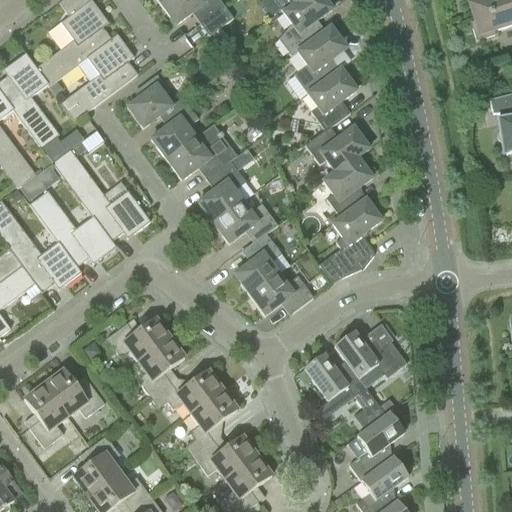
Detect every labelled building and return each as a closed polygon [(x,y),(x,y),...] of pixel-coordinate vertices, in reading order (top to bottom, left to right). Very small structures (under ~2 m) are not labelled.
[(35,72),(34,72),(46,88),(46,89),(47,91),(54,86),(86,62),(85,62),(110,43),(101,31),(96,25),(102,21),(90,4),(86,0),(67,0),(58,7),(68,21),(59,27),(72,44),(35,72)] [(152,0),(159,8),(170,0),(152,0)] [(170,0),(159,8),(174,29),(191,17),(197,12),(206,23),(223,10),(215,0),(170,0)] [(269,0),(282,17),(305,0),(269,0)] [(290,28),(277,43),(290,60),(296,56),(319,39),(311,28),(331,14),(320,0),(305,0),(282,17),(290,28)] [(511,0),(482,0),(483,2),(467,7),(473,24),(469,26),(475,45),(494,38),(493,35),(511,28),(511,0)] [(206,23),(199,28),(208,40),(232,22),(223,10),(206,23)] [(292,79),(306,98),(333,78),(325,67),(345,53),(329,32),(296,56),(306,69),(292,79)] [(88,86),(59,107),(61,109),(70,121),(73,125),(79,121),(83,118),(136,79),(127,66),(122,59),(128,55),(116,39),(110,43),(85,62),(86,62),(76,69),(88,86)] [(0,84),(0,98),(11,114),(16,121),(39,152),(57,139),(44,121),(29,101),(46,89),(46,88),(34,72),(35,72),(24,57),(8,69),(12,75),(6,80),(0,84)] [(333,78),(306,98),(316,111),(309,116),(313,121),(321,131),(323,135),(324,135),(342,121),(334,110),(340,105),(355,95),(339,74),(333,78)] [(141,132),(162,117),(161,117),(181,102),(181,101),(170,110),(162,99),(168,95),(156,79),(137,93),(142,99),(126,111),(141,132)] [(54,86),(47,91),(56,102),(63,97),(54,86)] [(499,122),(505,158),(511,154),(511,97),(490,104),(494,117),(501,116),(502,121),(499,122)] [(0,171),(16,192),(34,179),(0,133),(0,122),(2,121),(11,114),(0,98),(0,171)] [(149,143),(165,164),(194,142),(186,131),(197,123),(181,102),(161,117),(162,117),(169,128),(149,143)] [(200,170),(208,180),(229,166),(236,160),(212,128),(194,142),(165,164),(180,184),(200,170)] [(323,135),(304,150),(318,169),(324,164),(333,176),(334,177),(355,161),(355,162),(367,153),(352,132),(332,146),(325,136),(324,135),(323,135)] [(65,157),(51,167),(91,221),(110,246),(110,245),(111,245),(122,237),(128,232),(132,238),(149,226),(126,195),(109,208),(74,161),(85,154),(79,146),(65,157)] [(331,198),(325,203),(339,222),(364,204),(364,203),(359,207),(351,196),(370,182),(355,162),(355,161),(322,185),(331,198)] [(196,207),(212,227),(241,206),(233,195),(244,187),(229,166),(208,180),(217,192),(196,207)] [(31,189),(21,197),(26,204),(37,197),(31,189)] [(21,201),(16,194),(7,200),(13,207),(21,201)] [(46,195),(28,208),(56,247),(57,246),(75,271),(76,271),(87,262),(94,257),(98,263),(114,252),(110,246),(91,221),(74,233),(46,195)] [(0,204),(0,243),(7,252),(20,270),(34,287),(33,288),(40,297),(53,288),(59,283),(63,289),(80,277),(76,271),(75,271),(57,246),(56,247),(40,259),(0,204)] [(339,222),(331,228),(340,241),(334,246),(339,253),(317,269),(331,287),(341,282),(362,273),(373,260),(372,255),(360,239),(379,225),(364,204),(339,222)] [(241,206),(212,227),(227,248),(243,236),(249,232),(257,243),(264,238),(276,229),(260,208),(249,217),(241,206)] [(249,267),(232,279),(248,299),(277,278),(269,267),(280,259),(265,238),(264,238),(257,243),(246,251),(254,262),(249,267)] [(0,284),(20,270),(7,252),(0,257),(0,284)] [(20,270),(0,284),(0,339),(9,333),(0,320),(0,312),(33,288),(34,287),(20,270)] [(277,278),(248,299),(263,320),(279,308),(285,304),(294,315),(312,302),(300,286),(296,280),(285,289),(277,278)] [(125,328),(105,343),(117,359),(119,362),(128,355),(136,366),(168,342),(166,339),(168,337),(161,328),(159,330),(154,323),(139,333),(133,338),(125,328)] [(389,346),(391,344),(380,328),(368,337),(373,343),(363,350),(353,336),(351,337),(349,335),(339,343),(341,345),(333,351),(343,365),(364,393),(383,379),(386,383),(405,368),(389,346)] [(135,384),(149,402),(169,387),(162,378),(183,362),(178,355),(180,354),(173,344),(171,346),(168,342),(136,366),(144,378),(135,384)] [(383,419),(376,409),(364,393),(343,365),(333,373),(322,358),(320,360),(319,358),(308,365),(310,367),(302,373),(318,394),(315,396),(312,392),(311,393),(319,404),(320,403),(323,401),(331,413),(343,404),(345,407),(353,401),(362,414),(352,421),(353,422),(356,419),(367,433),(384,420),(383,419)] [(46,386),(42,389),(66,421),(77,413),(84,422),(103,408),(95,397),(88,388),(78,395),(73,389),(62,374),(55,380),(53,377),(44,384),(46,386)] [(181,407),(189,418),(223,393),(214,380),(212,382),(206,375),(176,397),(169,387),(149,402),(157,413),(166,406),(171,414),(181,407)] [(29,398),(22,404),(33,418),(38,425),(28,433),(42,453),(59,441),(62,439),(55,429),(66,421),(42,389),(39,392),(37,390),(28,396),(29,398)] [(184,451),(192,461),(213,446),(206,437),(236,414),(230,407),(233,406),(223,393),(189,418),(197,430),(188,436),(194,444),(184,451)] [(383,419),(393,411),(386,402),(376,409),(383,419)] [(355,441),(346,448),(355,460),(355,461),(356,463),(347,469),(359,485),(390,463),(382,452),(403,437),(401,435),(403,433),(396,423),(394,425),(388,417),(384,420),(367,433),(355,441)] [(85,470),(71,481),(76,488),(74,490),(81,499),(83,497),(85,501),(118,477),(109,466),(118,459),(104,440),(93,448),(84,455),(92,465),(85,470)] [(215,473),(223,484),(255,460),(253,457),(255,455),(248,446),(246,447),(241,440),(220,456),(213,446),(192,461),(206,480),(215,473)] [(231,495),(222,502),(224,505),(229,511),(248,511),(256,506),(249,496),(256,491),(270,480),(265,473),(267,471),(260,462),(258,464),(255,460),(223,484),(231,495)] [(354,508),(357,511),(386,511),(393,507),(386,497),(407,481),(405,479),(407,477),(400,467),(398,469),(392,461),(390,463),(359,485),(368,498),(354,508)] [(0,469),(0,511),(7,511),(7,509),(12,506),(1,491),(11,484),(0,469)] [(118,477),(85,501),(88,504),(86,506),(90,511),(111,511),(114,510),(121,505),(126,511),(131,511),(148,500),(135,482),(126,488),(118,477)] [(157,511),(148,500),(131,511),(157,511)]
